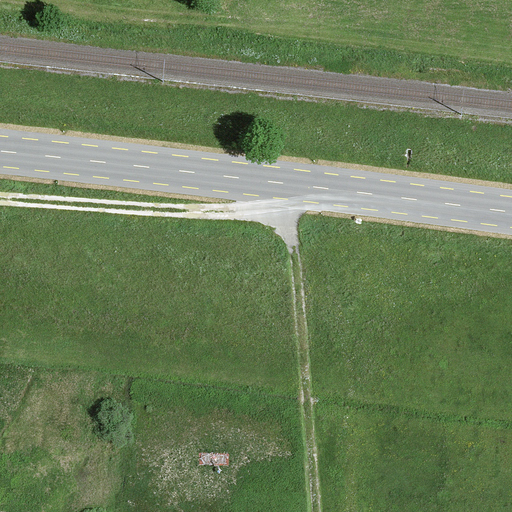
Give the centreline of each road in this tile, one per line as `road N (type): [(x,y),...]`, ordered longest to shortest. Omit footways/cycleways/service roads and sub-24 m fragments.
road 1 (primary): [(511,216),(0,153)]
road 2 (track): [(290,187),(318,511)]
road 3 (track): [(0,200),(210,211),(289,202)]
